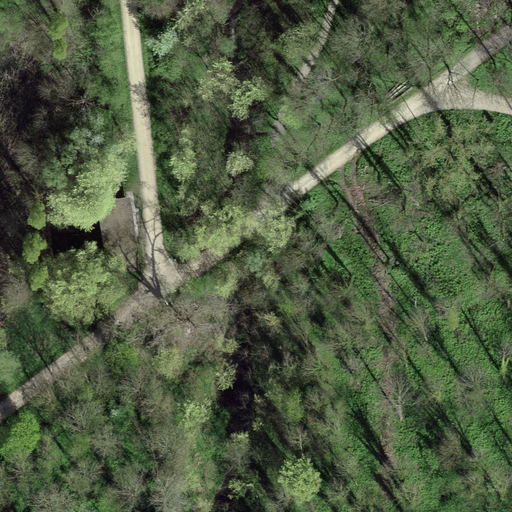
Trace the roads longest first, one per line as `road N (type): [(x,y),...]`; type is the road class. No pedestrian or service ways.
road 1 (track): [(511,33),(255,222)]
road 2 (track): [(160,290),(120,0)]
road 3 (track): [(255,222),(337,0)]
road 4 (track): [(160,290),(0,412)]
